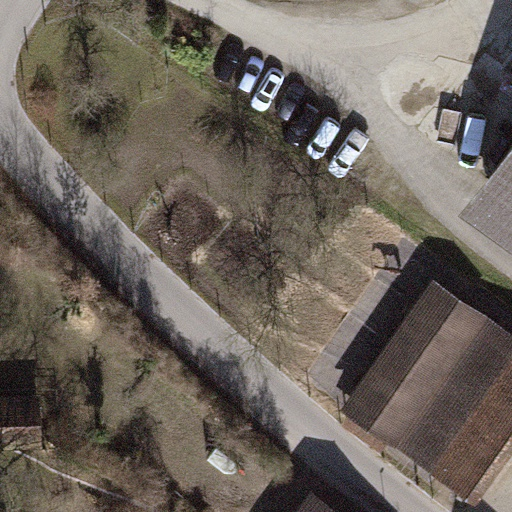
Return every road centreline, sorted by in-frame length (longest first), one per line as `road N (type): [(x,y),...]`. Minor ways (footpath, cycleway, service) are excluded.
road 1 (residential): [(410,511),(268,396),(91,225),(0,121)]
road 2 (unknown): [(216,0),(327,57),(394,109),(511,252)]
